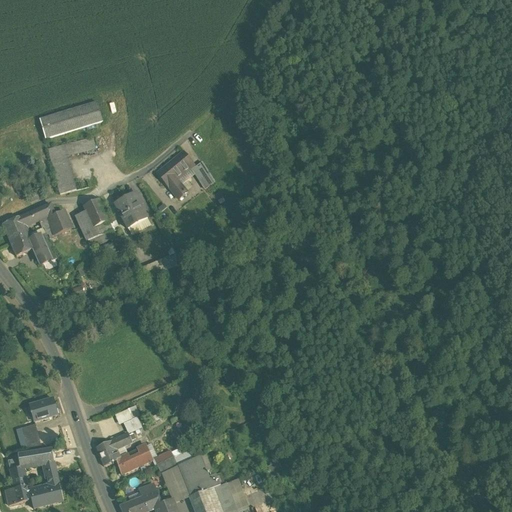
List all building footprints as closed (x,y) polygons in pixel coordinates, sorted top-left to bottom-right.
[(97,105),(39,122),(44,142),(102,124),(97,105)] [(92,140),(48,152),(58,187),(74,183),(68,158),(95,151),(92,140)] [(184,154),(158,174),(168,187),(176,181),(176,182),(176,180),(193,166),(184,154)] [(203,164),(192,171),(198,180),(209,173),(203,164)] [(176,182),(176,181),(168,187),(178,200),(186,194),(176,182)] [(74,183),(58,187),(60,196),(76,192),(74,183)] [(134,195),(115,205),(128,230),(147,220),(134,195)] [(98,201),(83,208),(85,213),(93,230),(108,223),(98,201)] [(51,205),(18,219),(23,228),(54,214),(51,205)] [(220,208),(212,213),(215,218),(223,213),(220,208)] [(63,213),(55,216),(56,217),(49,220),(56,237),(71,231),(63,213)] [(108,223),(93,230),(85,213),(76,217),(88,242),(110,231),(112,230),(108,223)] [(18,219),(2,226),(10,244),(26,237),(23,228),(18,219)] [(56,237),(49,220),(41,223),(43,228),(46,226),(48,230),(46,231),(50,239),(55,237),(55,238),(56,237)] [(26,237),(10,244),(16,258),(33,250),(50,243),(43,229),(35,233),(38,238),(29,243),(26,237)] [(110,231),(99,237),(103,244),(113,238),(110,231)] [(35,233),(26,237),(29,243),(38,238),(35,233)] [(50,243),(33,250),(40,265),(42,266),(57,260),(50,243)] [(166,259),(144,268),(149,278),(171,269),(166,259)] [(89,267),(78,272),(80,277),(91,273),(89,267)] [(53,399),(30,406),(32,412),(31,413),(32,416),(33,416),(35,422),(57,415),(53,399)] [(123,414),(115,418),(119,427),(127,423),(123,414)] [(36,425),(22,429),(28,452),(42,450),(36,425)] [(127,436),(113,442),(116,450),(131,444),(127,436)] [(113,442),(97,449),(104,468),(112,464),(113,465),(113,464),(116,462),(117,462),(113,452),(116,450),(113,442)] [(127,455),(120,459),(116,450),(113,452),(117,462),(116,462),(121,476),(152,462),(144,446),(136,450),(139,455),(129,459),(127,455)] [(52,450),(18,455),(19,459),(20,469),(22,468),(44,464),(53,462),(52,450)] [(190,452),(174,460),(178,469),(178,468),(194,461),(190,452)] [(206,473),(200,457),(194,461),(178,468),(178,469),(190,499),(213,490),(220,487),(215,476),(212,477),(208,479),(206,473)] [(20,469),(19,459),(10,461),(11,470),(16,469),(20,469)] [(173,459),(156,467),(161,477),(178,469),(174,460),(173,459)] [(53,462),(44,464),(50,487),(59,485),(53,462)] [(267,479),(282,474),(278,462),(263,467),(267,479)] [(16,469),(11,470),(13,478),(15,489),(26,486),(23,477),(22,468),(20,469),(16,469)] [(50,487),(30,492),(32,501),(34,509),(63,502),(59,485),(50,487)] [(234,511),(224,485),(220,487),(213,490),(221,511),(234,511)] [(30,492),(27,492),(26,486),(15,489),(14,489),(18,504),(29,501),(32,501),(30,492)] [(154,487),(139,492),(142,499),(143,499),(147,511),(150,511),(155,510),(154,510),(161,507),(160,504),(159,499),(154,487)] [(14,489),(6,491),(9,506),(18,504),(14,489)] [(221,511),(213,490),(190,499),(195,511),(221,511)] [(170,495),(159,499),(160,504),(162,504),(163,506),(172,502),(170,495)] [(142,499),(120,508),(122,511),(147,511),(143,499),(142,499)] [(163,506),(161,507),(154,510),(155,510),(155,511),(175,511),(172,502),(163,506)]
